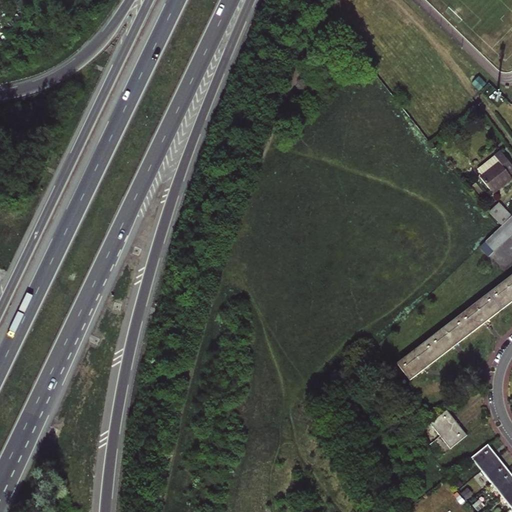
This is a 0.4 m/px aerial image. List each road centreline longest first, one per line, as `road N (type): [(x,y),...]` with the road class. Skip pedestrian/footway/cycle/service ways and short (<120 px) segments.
road 1 (motorway): [(103,511),(138,304),(250,0)]
road 2 (motorway): [(0,477),(230,0)]
road 3 (motorway): [(176,0),(0,367)]
road 4 (motorway): [(149,0),(0,310)]
road 5 (motorway): [(128,0),(70,68),(0,94)]
